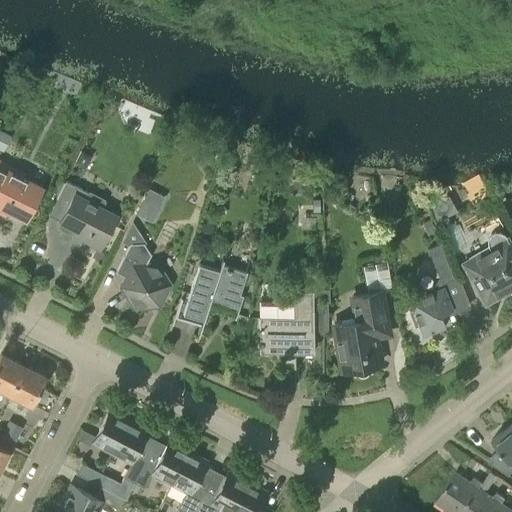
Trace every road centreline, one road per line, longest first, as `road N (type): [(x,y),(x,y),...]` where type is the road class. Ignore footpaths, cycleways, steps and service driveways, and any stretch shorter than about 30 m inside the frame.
road 1 (residential): [(361,496),(93,358)]
road 2 (residential): [(361,496),(421,432),(511,359)]
road 3 (residential): [(18,511),(93,358)]
